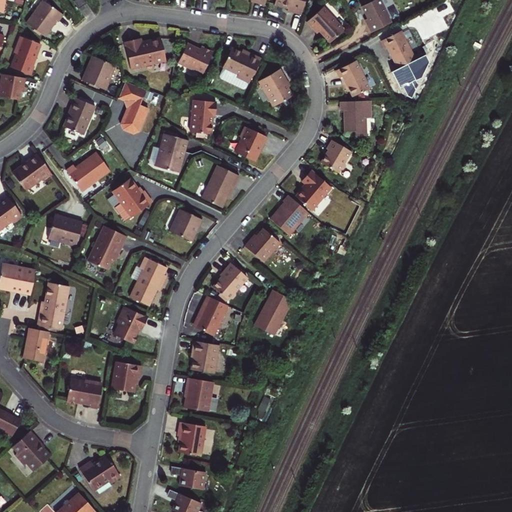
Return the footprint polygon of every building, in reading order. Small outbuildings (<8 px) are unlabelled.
[(275,0),(274,6),(288,10),(288,12),(295,13),(302,15),(305,0),(275,0)] [(390,24),(381,6),(377,0),(376,0),(360,8),(363,12),(369,25),(367,26),(369,31),(371,34),(390,24)] [(25,25),(44,38),(50,30),(55,22),(57,24),(62,17),(42,2),(25,25)] [(344,30),(337,23),(323,7),(307,22),(310,26),(312,28),(315,26),(318,30),(330,43),(344,30)] [(383,44),(385,49),(387,48),(397,68),(417,58),(402,29),(380,40),(383,44)] [(39,45),(19,38),(13,53),(15,54),(10,68),(30,76),(33,67),(31,66),(35,56),(39,45)] [(125,43),(132,70),(167,62),(162,39),(155,40),(148,42),(148,44),(144,44),(144,43),(142,43),(141,39),(125,43)] [(179,64),(204,75),(213,53),(202,47),(200,50),(194,48),(187,45),(179,64)] [(232,49),(219,77),(220,80),(242,90),(245,89),(249,85),(260,60),(248,54),(247,57),(240,53),(232,49)] [(88,71),(84,81),(107,91),(112,80),(111,79),(116,67),(96,58),(92,65),(89,72),(88,71)] [(342,77),(352,98),(369,89),(355,61),(334,72),(337,75),(339,79),(342,77)] [(259,82),(274,107),(293,96),(285,82),(287,81),(284,75),(280,69),(259,82)] [(24,78),(2,74),(0,84),(0,96),(19,100),(20,93),(21,86),(23,86),(24,78)] [(146,91),(125,83),(119,99),(127,103),(131,110),(128,118),(125,127),(127,130),(136,134),(140,132),(149,109),(140,106),(146,91)] [(67,119),(63,127),(83,136),(95,108),(75,99),(69,112),(70,112),(67,119)] [(191,132),(212,134),(214,115),(217,116),(217,109),(218,102),(194,100),(191,132)] [(366,137),(366,119),(370,119),(370,101),(354,102),(339,102),(339,111),(343,111),(343,121),(343,133),(354,132),(354,137),(366,137)] [(239,139),(234,152),(253,161),(256,156),(258,152),(257,150),(259,146),(262,145),(266,137),(243,126),(238,136),(239,139)] [(156,168),(178,174),(182,156),(184,156),(187,149),(189,141),(164,134),(158,158),(159,158),(156,168)] [(344,164),(351,153),(332,141),(329,146),(327,150),(328,150),(320,164),(339,175),(340,172),(344,171),(346,167),(344,164)] [(67,171),(84,192),(99,181),(98,179),(111,170),(97,153),(76,168),(74,166),(71,168),(67,171)] [(19,166),(11,172),(23,188),(28,188),(40,179),(43,180),(50,174),(36,154),(31,157),(26,161),(26,163),(22,166),(19,166)] [(202,198),(222,208),(229,194),(231,195),(236,185),(240,176),(218,165),(202,198)] [(331,189),(311,172),(306,177),(302,182),(306,186),(296,198),(312,212),(331,189)] [(116,209),(126,224),(153,203),(149,198),(145,192),(142,194),(131,180),(113,193),(122,205),(116,209)] [(0,228),(10,221),(14,221),(21,216),(6,195),(0,200),(0,199),(0,228)] [(309,214),(289,197),(284,203),(285,204),(278,212),(271,221),(290,237),(309,214)] [(178,221),(172,233),(191,242),(195,235),(198,228),(199,229),(203,221),(181,210),(176,220),(178,221)] [(55,216),(49,237),(65,242),(65,243),(77,247),(84,223),(78,221),(73,219),(71,221),(55,216)] [(105,227),(89,262),(110,272),(120,249),(123,250),(126,244),(128,238),(105,227)] [(280,244),(263,230),(253,241),(251,240),(248,243),(245,247),(264,263),(280,244)] [(129,297),(149,307),(160,284),(162,285),(164,281),(166,277),(164,276),(167,269),(145,258),(140,269),(142,271),(129,297)] [(222,277),(213,288),(227,301),(229,299),(232,299),(235,296),(235,291),(248,278),(231,263),(225,269),(220,276),(222,277)] [(17,293),(30,295),(35,271),(17,267),(17,269),(2,266),(0,275),(0,287),(8,289),(18,291),(17,293)] [(38,327),(60,331),(68,288),(48,283),(42,313),(40,313),(39,320),(38,327)] [(294,301),(274,291),(265,309),(257,327),(276,336),(294,301)] [(213,337),(217,327),(228,307),(207,296),(201,308),(198,314),(200,315),(194,327),(202,331),(213,337)] [(120,325),(115,334),(136,344),(139,336),(137,335),(140,329),(143,331),(145,324),(148,317),(125,307),(117,324),(120,325)] [(49,332),(29,328),(24,359),(33,361),(43,363),(49,332)] [(220,346),(195,342),(193,356),(194,356),(193,363),(192,371),(215,375),(220,346)] [(116,362),(112,389),(134,392),(136,379),(140,379),(141,373),(142,366),(116,362)] [(185,410),(203,412),(210,413),(214,389),(215,383),(189,379),(188,383),(187,387),(189,388),(188,394),(186,404),(185,410)] [(71,380),(67,402),(78,403),(79,403),(85,404),(91,405),(90,408),(97,409),(102,383),(85,380),(85,382),(71,380)] [(263,392),(257,406),(267,410),(272,396),(263,392)] [(0,427),(5,430),(14,434),(20,421),(0,410),(0,401),(4,395),(0,393),(0,427)] [(178,452),(201,456),(206,427),(180,422),(177,436),(181,437),(179,444),(178,452)] [(30,431),(12,447),(18,453),(15,456),(24,467),(27,464),(34,471),(50,457),(44,449),(42,449),(37,444),(40,441),(35,436),(30,431)] [(90,461),(79,469),(94,491),(109,481),(110,484),(120,477),(116,470),(111,462),(110,463),(106,458),(103,458),(92,464),(90,461)] [(203,490),(206,472),(173,467),(173,471),(172,475),(181,476),(180,486),(203,490)] [(178,500),(181,493),(172,489),(169,496),(178,500)] [(179,511),(198,511),(200,509),(203,502),(181,493),(178,500),(176,505),(174,509),(179,511)] [(58,511),(94,511),(78,494),(58,511)]
